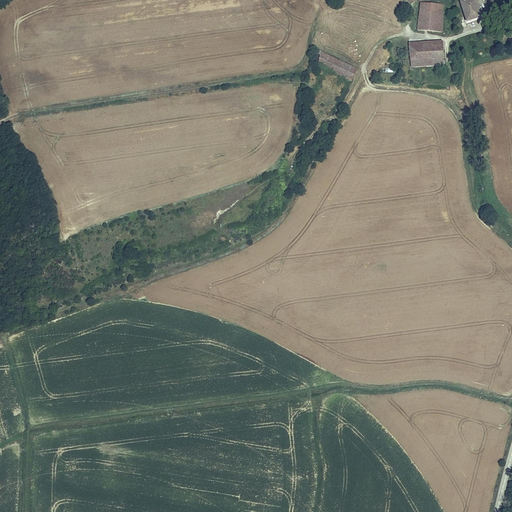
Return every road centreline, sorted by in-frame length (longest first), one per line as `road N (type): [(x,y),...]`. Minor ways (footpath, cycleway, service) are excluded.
road 1 (track): [(401,30),(376,44),(268,226),(4,330),(24,425),(22,511)]
road 2 (track): [(401,30),(354,8),(330,9),(311,26),(302,67),(294,71),(92,99),(0,122)]
